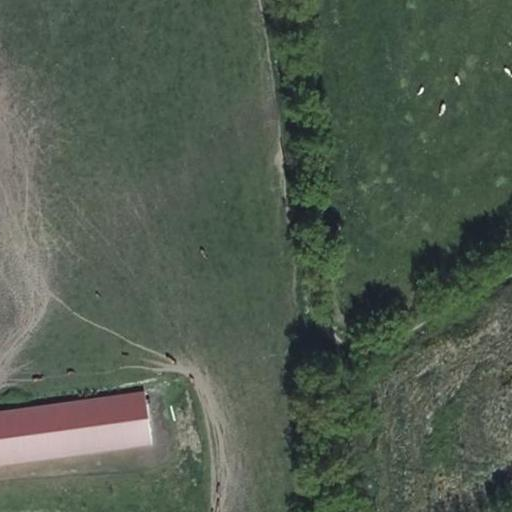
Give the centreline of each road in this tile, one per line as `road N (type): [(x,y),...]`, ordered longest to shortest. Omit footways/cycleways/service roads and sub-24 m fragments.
road 1 (track): [(287,0),(341,511)]
road 2 (track): [(511,262),(373,335),(322,348)]
